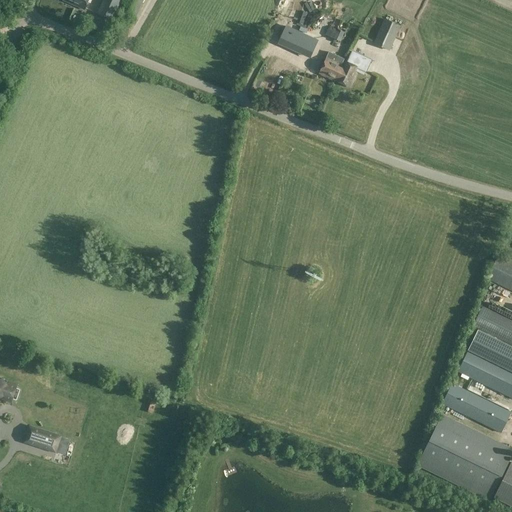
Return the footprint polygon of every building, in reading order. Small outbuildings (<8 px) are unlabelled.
[(85,10),(89,0),(63,0),(63,1),(85,10)] [(102,0),(97,12),(111,19),(119,0),(102,0)] [(136,20),(144,0),(125,0),(119,12),(136,20)] [(390,51),(395,40),(401,26),(385,19),(374,44),(390,51)] [(328,28),(325,34),(341,41),(345,33),(337,30),(337,31),(328,28)] [(320,43),(290,29),(282,45),(312,59),(320,43)] [(366,50),(362,55),(368,60),(372,55),(366,50)] [(285,60),(277,57),(273,66),(283,70),(284,65),(302,72),(308,59),(289,51),(285,60)] [(329,52),(328,57),(340,63),(338,66),(341,67),(345,59),(329,52)] [(340,63),(328,57),(320,74),(336,82),(342,67),(341,67),(338,66),(340,63)] [(345,60),(342,67),(336,82),(351,89),(361,67),(345,60)] [(397,71),(416,80),(420,70),(402,62),(397,71)] [(353,97),(344,101),(346,106),(355,102),(353,97)] [(511,291),(511,261),(499,255),(487,279),(511,291)] [(511,319),(483,306),(473,326),(511,345),(511,319)] [(511,371),(511,346),(479,330),(469,350),(511,371)] [(511,398),(511,373),(468,352),(458,372),(511,398)] [(83,396),(87,387),(60,377),(56,386),(83,396)] [(0,398),(11,402),(17,385),(7,382),(8,380),(2,378),(1,380),(0,379),(0,398)] [(17,407),(31,408),(32,389),(30,389),(31,380),(19,380),(17,407)] [(502,434),(511,413),(452,384),(442,404),(502,434)] [(417,466),(473,493),(490,502),(511,456),(511,449),(442,415),(417,466)] [(29,426),(24,442),(56,452),(61,436),(29,426)]
